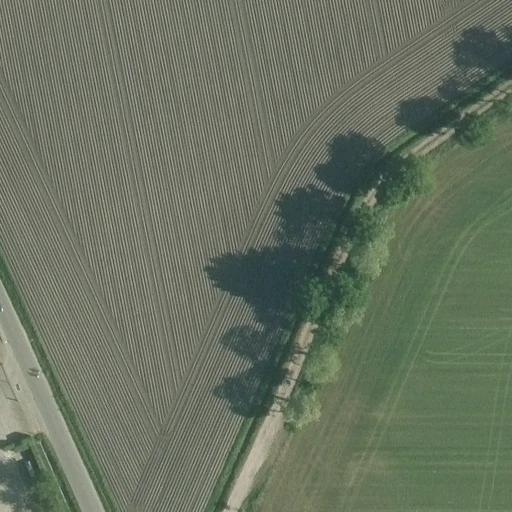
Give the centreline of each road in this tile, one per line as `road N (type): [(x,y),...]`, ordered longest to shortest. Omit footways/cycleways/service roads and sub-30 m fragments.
road 1 (track): [(511,86),(388,173),(361,217),(235,511)]
road 2 (unclassified): [(92,511),(0,301)]
